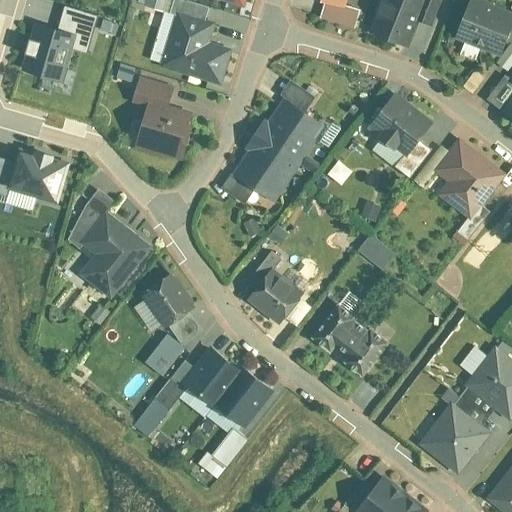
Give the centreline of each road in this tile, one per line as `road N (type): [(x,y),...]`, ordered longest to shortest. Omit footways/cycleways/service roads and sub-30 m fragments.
road 1 (residential): [(184,240),(248,335),(341,401),(465,511)]
road 2 (residential): [(511,143),(426,83),(312,35),(272,5)]
road 3 (residential): [(272,5),(231,127),(210,165),(179,196),(184,240)]
road 4 (residential): [(184,240),(100,145),(0,112)]
